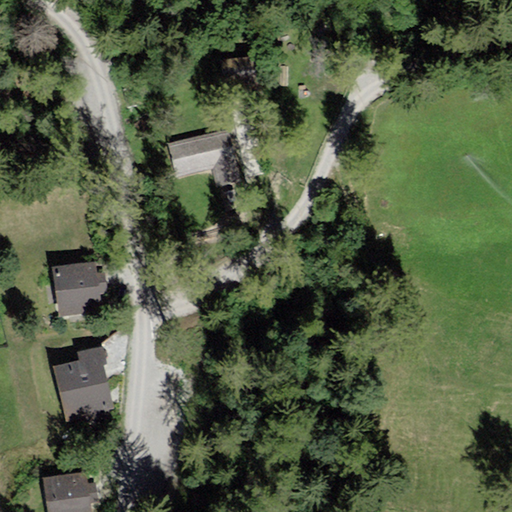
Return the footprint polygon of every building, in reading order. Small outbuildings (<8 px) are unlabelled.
[(222,60),(226,79),(253,73),(249,55),(222,60)] [(223,134),(164,145),(171,181),(230,170),(223,134)] [(96,261),(52,267),(59,315),(75,313),(74,306),(102,303),(101,294),(107,293),(104,272),(98,273),(96,261)] [(80,360),(54,366),(67,421),(84,417),(85,422),(114,416),(102,366),(107,365),(103,346),(79,352),(80,360)] [(87,511),(82,474),(45,478),(48,511),(87,511)]
